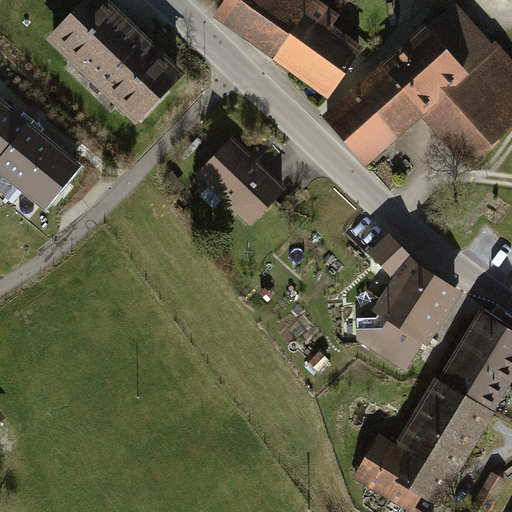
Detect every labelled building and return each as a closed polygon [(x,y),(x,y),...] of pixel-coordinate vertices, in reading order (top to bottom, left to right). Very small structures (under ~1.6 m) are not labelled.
[(99,0),(80,0),(43,40),(135,127),(182,77),(99,0)] [(222,0),(210,18),(330,99),(363,50),(330,27),(337,17),(312,0),(311,0),(222,0)] [(418,26),(317,119),(363,169),(417,120),(463,170),(511,124),(511,105),(511,103),(511,65),(455,4),(424,33),(418,26)] [(82,169),(0,100),(0,173),(46,212),(82,169)] [(231,139),(196,177),(251,228),(286,191),(231,139)] [(364,248),(391,281),(370,313),(385,323),(368,350),(403,373),(420,345),(424,348),(459,294),(405,259),(384,232),(364,248)] [(511,376),(511,334),(476,314),(437,382),(491,413),(511,376)] [(491,413),(437,382),(433,380),(393,450),(376,440),(352,481),(405,511),(414,511),(412,511),(419,500),(437,510),(493,414),(491,413)]
